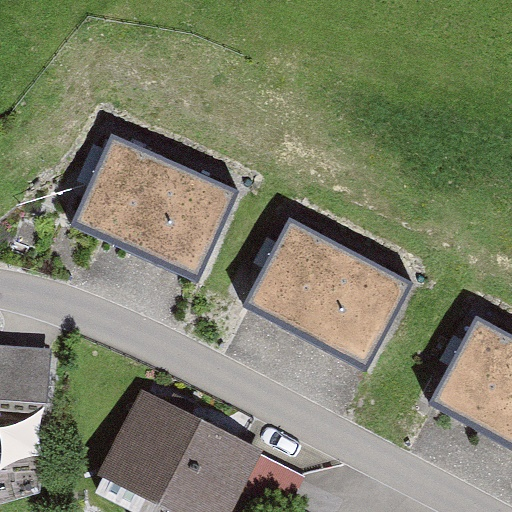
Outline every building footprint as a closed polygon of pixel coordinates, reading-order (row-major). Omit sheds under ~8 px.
[(144,124),(97,219),(223,281),(270,187),(144,124)] [(324,216),(274,310),(397,376),(447,282),(324,216)] [(511,318),(508,317),(461,408),(511,434),(511,318)] [(0,358),(0,487),(22,487),(22,359),(0,358)] [(140,390),(101,468),(189,511),(215,511),(249,444),(140,390)]
